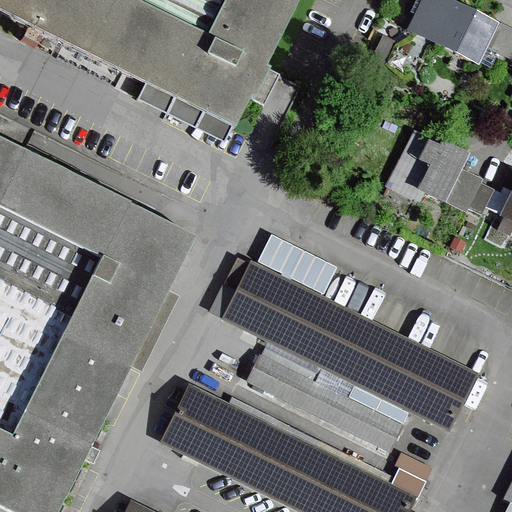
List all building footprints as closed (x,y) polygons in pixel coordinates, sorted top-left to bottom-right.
[(0,0),(0,18),(143,87),(214,123),(230,130),(232,132),(296,0),(0,0)] [(496,27),(439,0),(420,0),(405,34),(477,67),(496,27)] [(511,32),(500,27),(489,52),(511,62),(511,32)] [(382,38),(373,61),(384,66),(394,43),(382,38)] [(230,130),(143,87),(135,102),(223,145),(230,130)] [(466,160),(412,133),(384,189),(417,206),(421,199),(441,209),(444,204),(460,171),(466,160)] [(58,511),(195,241),(0,143),(0,506),(11,511),(58,511)] [(482,181),(460,171),(444,204),(466,215),(468,211),(480,186),(482,181)] [(493,192),(480,186),(468,211),(481,217),(484,209),(493,192)] [(511,188),(510,194),(499,216),(497,220),(501,221),(495,234),(508,240),(511,231),(511,188)] [(499,195),(493,192),(484,209),(499,216),(510,194),(502,190),(499,195)] [(269,238),(256,264),(280,276),(279,278),(289,283),(290,280),(323,296),(336,270),(269,238)] [(453,240),(449,248),(460,254),(465,245),(453,240)] [(221,322),(447,433),(476,374),(289,283),(279,278),(250,264),(221,322)] [(259,358),(246,384),(389,454),(402,428),(259,358)] [(160,447),(290,511),(410,511),(415,502),(189,389),(160,447)] [(394,469),(397,471),(425,484),(432,471),(401,455),(394,469)] [(397,471),(390,487),(417,500),(425,484),(397,471)] [(511,480),(501,502),(508,505),(511,507),(511,480)]
